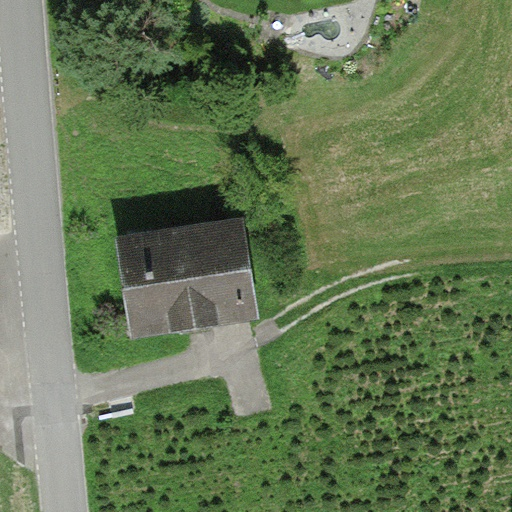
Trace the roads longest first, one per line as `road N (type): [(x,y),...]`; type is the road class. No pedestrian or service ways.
road 1 (unclassified): [(72,511),(59,409),(38,0)]
road 2 (track): [(59,409),(243,363),(357,291),(423,275),(511,268)]
